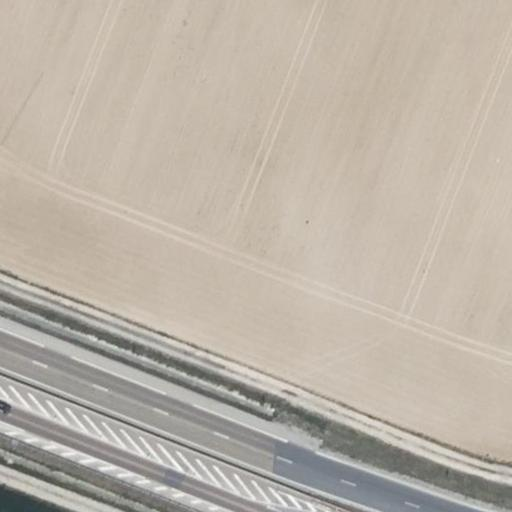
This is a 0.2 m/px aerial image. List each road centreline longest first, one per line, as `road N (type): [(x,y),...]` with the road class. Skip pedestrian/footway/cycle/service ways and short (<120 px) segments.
road 1 (track): [(0,279),(511,476)]
road 2 (primary): [(436,511),(0,347)]
road 3 (primary): [(0,409),(258,511)]
